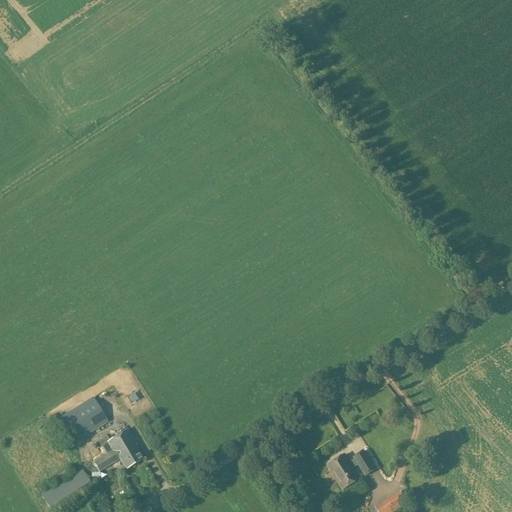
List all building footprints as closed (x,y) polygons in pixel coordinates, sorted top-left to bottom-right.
[(58,419),(74,444),(108,423),(93,398),(58,419)] [(135,446),(137,445),(128,431),(102,447),(108,456),(94,464),(99,472),(120,459),(126,470),(143,460),(135,446)] [(345,455),(327,466),(343,491),(360,480),(345,455)] [(82,470),(74,474),(41,496),(51,511),(92,486),(82,470)] [(395,511),(408,504),(400,492),(375,508),(377,511),(395,511)] [(274,500),(281,511),(292,511),(281,495),(274,500)]
